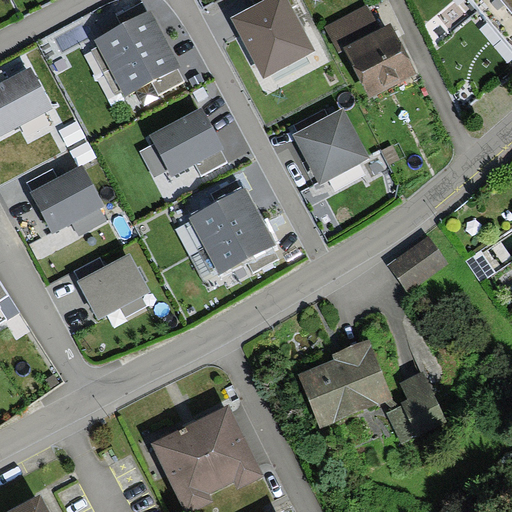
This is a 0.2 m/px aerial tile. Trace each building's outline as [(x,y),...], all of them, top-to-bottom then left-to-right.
[(313,56),(282,0),(272,0),(231,22),(263,83),(313,56)] [(511,0),(488,0),(511,28),(511,0)] [(376,39),(363,13),(327,31),(340,57),(345,54),(370,103),(410,82),(386,34),(376,39)] [(146,20),(90,50),(120,105),(176,76),(146,20)] [(0,87),(0,138),(57,113),(38,70),(0,87)] [(299,140),(296,142),(318,185),(361,163),(339,119),(329,124),(323,114),(293,130),(299,140)] [(150,149),(140,155),(152,179),(163,173),(168,182),(218,157),(199,118),(147,143),(150,149)] [(35,197),(31,199),(48,233),(96,208),(80,175),(57,187),(50,172),(28,183),(35,197)] [(211,282),(269,254),(241,199),(183,227),(211,282)] [(426,250),(390,274),(403,293),(439,269),(426,250)] [(81,288),(78,290),(93,322),(143,298),(127,265),(105,276),(99,262),(75,274),(81,288)] [(366,353),(300,379),(324,439),(400,409),(410,433),(435,423),(420,385),(384,399),(366,353)] [(224,414),(154,448),(185,511),(192,511),(256,481),(224,414)]
